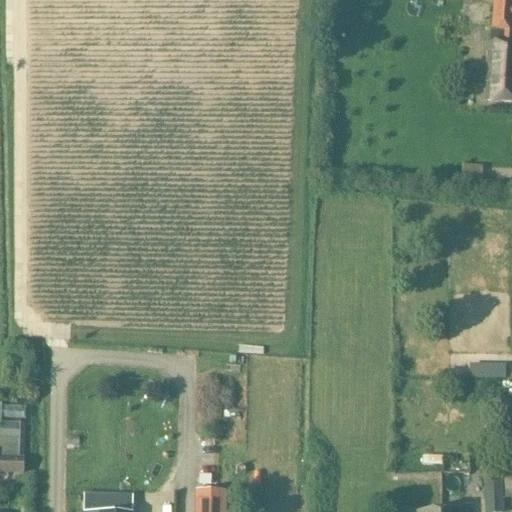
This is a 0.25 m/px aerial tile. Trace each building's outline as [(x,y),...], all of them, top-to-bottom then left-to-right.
[(488,43),(484,102),(511,104),(511,0),(493,0),(491,32),(504,33),(504,42),(503,44),(488,43)] [(2,407),(2,406),(0,405),(0,427),(1,428),(1,421),(26,422),(26,409),(2,408),(2,407)] [(0,475),(24,477),(25,459),(24,459),(26,424),(17,424),(17,433),(0,432),(0,475)] [(471,459),(447,460),(447,474),(472,473),(471,459)] [(502,511),(502,476),(484,477),(484,511),(502,511)] [(225,511),(226,494),(196,493),(194,511),(225,511)] [(132,511),(133,498),(84,496),(83,511),(132,511)]
